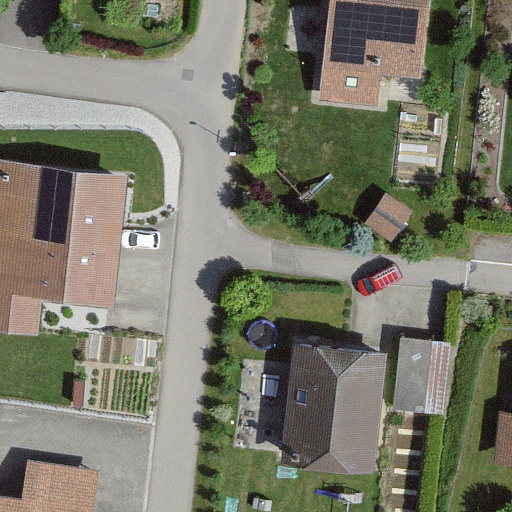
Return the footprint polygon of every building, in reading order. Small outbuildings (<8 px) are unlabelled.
[(417,0),(309,0),(298,92),(360,99),(364,67),(409,73),(417,0)] [(112,161),(0,149),(0,326),(26,329),(30,289),(99,296),(112,161)] [(448,336),(394,330),(386,401),(441,407),(448,336)] [(380,342),(275,331),(262,449),(368,460),(380,342)] [(511,402),(511,411),(492,409),(487,459),(511,461),(511,402)] [(11,496),(0,494),(0,511),(80,511),(87,464),(17,454),(11,496)]
